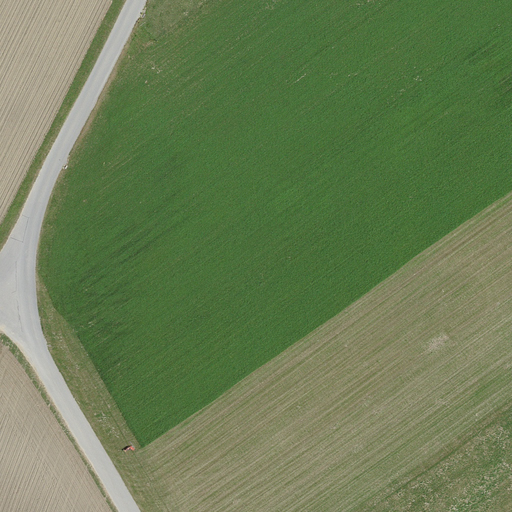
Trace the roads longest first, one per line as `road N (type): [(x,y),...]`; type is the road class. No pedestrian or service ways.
road 1 (unclassified): [(3,324),(36,203),(139,0)]
road 2 (unclassified): [(129,511),(45,369),(3,324)]
